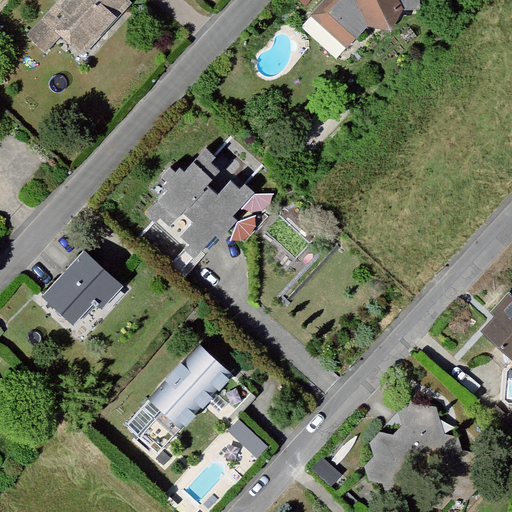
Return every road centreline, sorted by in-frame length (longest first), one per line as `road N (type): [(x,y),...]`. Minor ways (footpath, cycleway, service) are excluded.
road 1 (residential): [(244,511),(414,308),(511,208)]
road 2 (residential): [(0,273),(251,0)]
